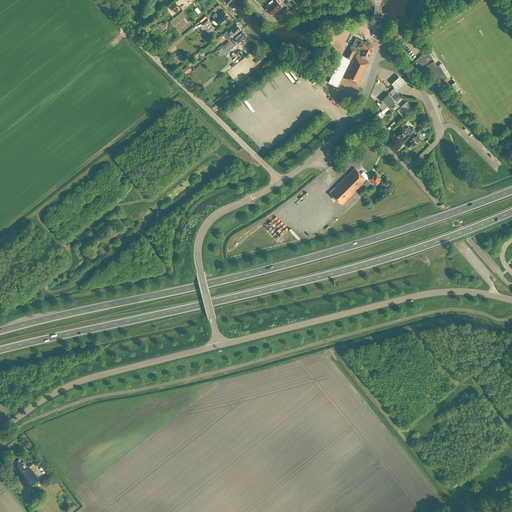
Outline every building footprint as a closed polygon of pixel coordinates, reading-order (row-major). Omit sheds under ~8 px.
[(270,6),(266,9),(271,15),(276,11),(282,7),(276,1),(274,2),(272,0),(268,3),(270,6)] [(170,7),(174,12),(179,8),(175,3),(170,7)] [(224,12),(223,11),(218,16),(216,13),(212,16),(215,19),(214,19),(219,25),(225,20),(226,21),(227,21),(229,20),(229,19),(228,17),(228,16),(226,14),(226,13),(226,12),(225,11),(224,11),(224,12)] [(204,26),(209,21),(206,18),(201,23),(204,26)] [(156,26),(161,32),(165,28),(161,23),(156,26)] [(228,41),(233,37),(241,30),(237,25),(229,32),(227,31),(223,34),(228,41)] [(246,36),(242,31),(233,40),(233,39),(231,40),(235,44),(237,42),(238,43),(246,36)] [(368,44),(369,43),(366,41),(365,43),(356,39),(352,46),(353,46),(352,48),(351,48),(346,57),(342,55),(328,83),(337,87),(342,77),(344,78),(358,84),(369,62),(365,61),(366,58),(367,58),(372,47),(368,44)] [(223,46),(224,47),(222,48),(222,49),(226,53),(232,47),(229,43),(227,44),(226,44),(226,43),(223,46)] [(419,70),(432,58),(426,51),(413,63),(419,70)] [(254,60),(258,65),(267,57),(263,52),(254,60)] [(439,65),(437,66),(434,61),(426,66),(431,74),(434,72),(440,82),(447,77),(439,65)] [(391,85),(393,88),(397,92),(405,85),(399,78),(391,85)] [(454,81),(450,83),(455,91),(459,88),(454,81)] [(392,94),(390,95),(388,93),(381,100),(389,109),(393,104),(398,109),(397,111),(402,116),(412,107),(406,101),(406,102),(401,107),(396,102),(395,100),(400,95),(397,92),(393,88),(390,92),(392,94)] [(382,119),(376,125),(377,126),(379,128),(380,128),(380,129),(386,123),(382,119)] [(418,125),(420,127),(416,131),(418,134),(423,130),(422,129),(425,125),(422,122),(418,125)] [(411,129),(408,127),(406,128),(405,127),(404,128),(403,128),(397,134),(399,136),(400,135),(402,138),(407,133),(410,135),(415,130),(413,128),(411,129)] [(421,139),(417,135),(413,139),(412,137),(406,144),(411,149),(414,146),(415,146),(417,143),(421,139)] [(374,186),(375,185),(381,179),(375,173),(367,181),(366,179),(354,167),(329,192),(342,204),(363,183),(366,186),(370,182),(374,186)] [(264,226),(265,229),(278,223),(276,220),(264,226)] [(14,467),(11,469),(26,489),(34,482),(38,479),(39,479),(30,468),(35,464),(33,462),(27,466),(23,462),(22,463),(19,459),(12,465),(14,467)]
